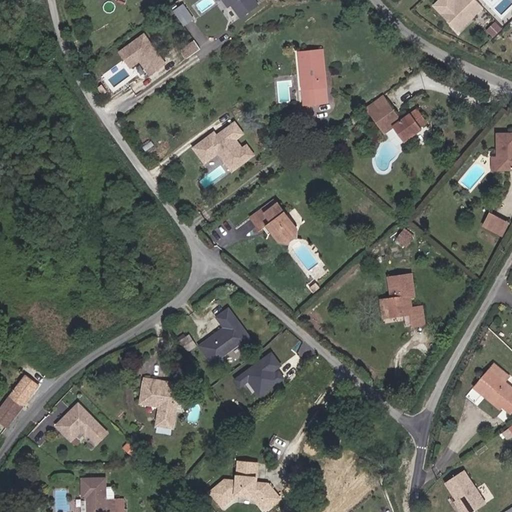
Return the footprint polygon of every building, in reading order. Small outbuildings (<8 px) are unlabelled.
[(251,0),(218,0),(219,0),(221,0),(227,8),(231,5),(233,7),(233,9),(239,19),(256,7),(251,0)] [(454,0),(440,0),(434,6),(458,31),(482,8),(474,0),(459,0),(459,1),(460,2),(459,2),(457,3),(454,0)] [(182,26),(191,20),(182,7),(173,13),(182,26)] [(143,36),(119,53),(129,68),(139,61),(148,75),(163,65),(143,36)] [(200,51),(194,43),(181,53),(186,60),(200,51)] [(312,88),(314,103),(329,102),(323,47),(302,49),(305,89),(312,88)] [(312,88),(305,89),(306,104),(314,103),(312,88)] [(387,95),(370,108),(374,112),(390,100),(387,95)] [(398,127),(409,143),(426,130),(423,127),(432,122),(422,108),(406,120),(391,100),(390,100),(374,112),(373,113),(389,134),(398,127)] [(213,135),(193,149),(204,164),(217,154),(231,172),(252,156),(245,147),(241,151),(234,141),(241,135),(233,125),(223,133),(224,135),(217,140),(213,135)] [(511,166),(511,131),(498,132),(499,155),(499,167),(511,166)] [(282,239),(300,227),(283,202),(270,211),(266,207),(255,215),(265,229),(267,227),(272,224),(276,230),(282,239)] [(490,212),(484,227),(506,235),(511,220),(490,212)] [(272,224),(267,227),(272,232),(276,230),(272,224)] [(300,227),(282,239),(293,242),(300,236),(300,227)] [(397,240),(408,247),(416,234),(404,227),(397,240)] [(411,295),(417,294),(414,275),(390,278),(393,298),(389,298),(392,316),(411,313),(413,325),(426,324),(424,305),(419,305),(413,306),(411,295)] [(254,337),(233,308),(222,317),(228,326),(204,344),(218,364),(228,357),(225,355),(243,341),(246,344),(254,337)] [(196,348),(188,337),(178,343),(185,355),(196,348)] [(239,376),(258,400),(288,377),(281,368),(285,365),(273,350),(239,376)] [(511,414),(511,384),(493,368),(478,385),(511,414)] [(42,385),(29,375),(0,411),(0,418),(10,427),(42,385)] [(177,382),(148,379),(145,403),(163,406),(161,424),(178,427),(183,396),(176,386),(177,382)] [(474,388),(471,395),(479,399),(483,393),(474,388)] [(100,424),(81,403),(58,425),(70,437),(82,426),(90,434),(100,424)] [(73,440),(82,431),(87,436),(90,434),(82,426),(70,437),(73,440)] [(256,461),(242,460),(240,480),(229,479),(214,490),(225,505),(239,494),(258,495),(265,495),(274,505),(283,496),(271,482),(259,481),(255,481),(256,461)] [(474,511),(486,504),(464,473),(446,485),(463,510),(462,511),(474,511)] [(109,478),(87,477),(87,497),(89,497),(89,511),(126,511),(126,499),(109,498),(109,478)] [(270,508),(274,505),(265,495),(258,495),(270,508)]
